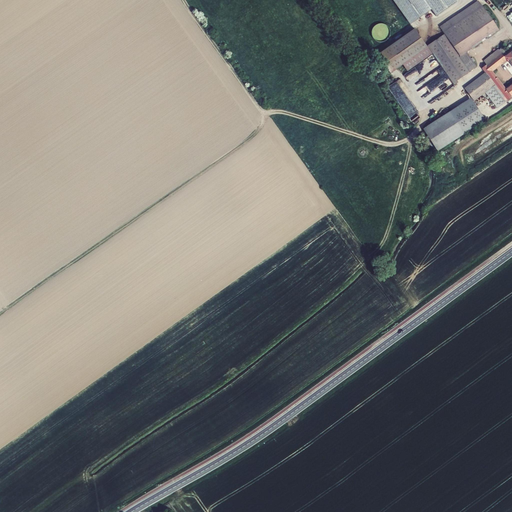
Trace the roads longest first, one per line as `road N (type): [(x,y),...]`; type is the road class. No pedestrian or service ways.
road 1 (track): [(0,316),(262,127),(265,113),(185,0)]
road 2 (secondary): [(131,511),(246,445),(511,251)]
